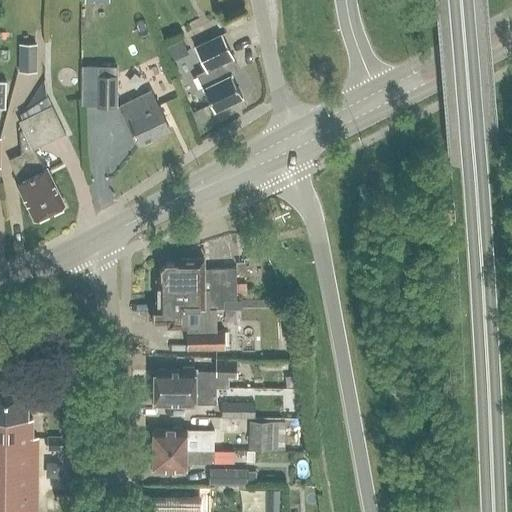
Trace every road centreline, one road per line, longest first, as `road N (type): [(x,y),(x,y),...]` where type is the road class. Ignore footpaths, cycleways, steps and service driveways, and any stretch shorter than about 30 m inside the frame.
road 1 (trunk): [(493,511),(462,0)]
road 2 (trunk): [(293,159),(312,213),(368,511)]
road 3 (residential): [(105,511),(105,262),(93,243)]
road 4 (secondary): [(511,16),(370,86)]
road 5 (secondary): [(287,132),(207,173),(162,208)]
road 6 (secondary): [(382,111),(511,45)]
road 7 (secondary): [(162,208),(293,159)]
road 8 (unclassified): [(287,132),(259,0)]
